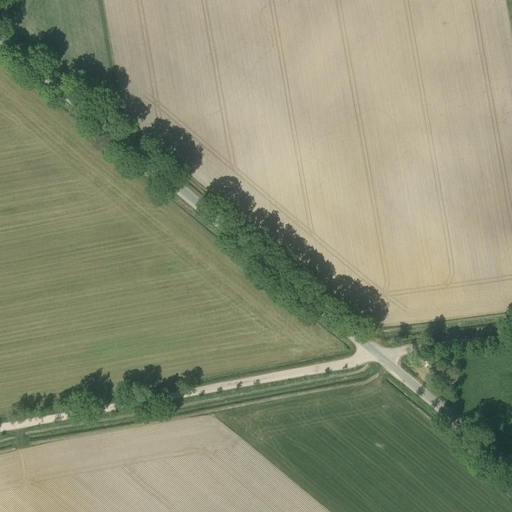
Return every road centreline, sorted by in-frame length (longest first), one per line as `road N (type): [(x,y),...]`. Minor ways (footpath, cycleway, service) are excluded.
road 1 (unclassified): [(379,355),(0,33)]
road 2 (track): [(0,430),(379,355)]
road 3 (unclassified): [(511,466),(379,355)]
road 4 (unclassified): [(379,355),(511,339)]
